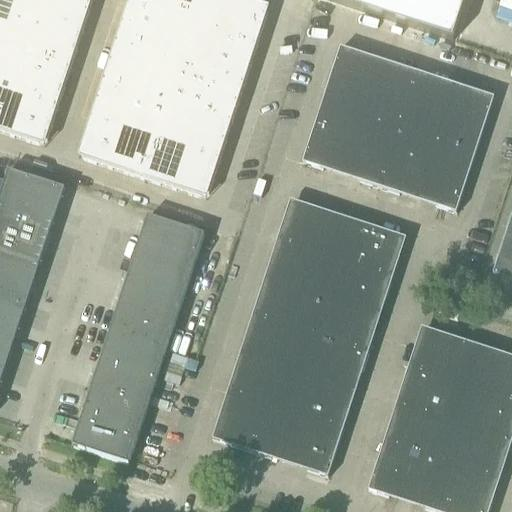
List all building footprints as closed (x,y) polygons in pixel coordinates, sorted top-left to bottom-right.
[(0,0),(0,6),(18,13),(22,0),(0,0)] [(22,0),(18,13),(83,34),(84,32),(88,17),(89,17),(90,13),(94,0),(22,0)] [(128,4),(127,6),(160,17),(166,0),(129,0),(128,4)] [(166,0),(160,17),(192,28),(201,0),(166,0)] [(201,0),(192,28),(224,38),(236,0),(201,0)] [(236,0),(224,38),(258,49),(258,47),(258,46),(263,32),(265,28),(264,28),(268,16),(264,8),(255,5),(251,3),(251,4),(239,0),(236,0)] [(320,0),(455,44),(469,0),(320,0)] [(0,48),(6,51),(18,13),(0,6),(0,48)] [(116,42),(115,44),(180,66),(192,28),(160,17),(127,6),(127,9),(122,23),(120,28),(121,28),(116,42)] [(18,13),(6,51),(71,72),(72,70),(71,70),(76,55),(78,51),(77,51),(82,36),(83,36),(83,34),(18,13)] [(192,28),(180,66),(245,87),(246,85),(250,70),(251,70),(252,66),(256,51),(257,51),(258,49),(224,38),(192,28)] [(103,80),(103,83),(168,104),(180,66),(115,44),(114,47),(115,47),(110,61),(109,61),(108,66),(104,80),(103,80)] [(341,50),(322,108),(361,120),(379,66),(361,60),(362,57),(341,50)] [(6,51),(0,68),(0,90),(25,99),(59,110),(59,108),(64,93),(65,89),(70,74),(71,72),(6,51)] [(180,66),(168,104),(233,125),(234,123),(233,123),(238,108),(240,104),(239,104),(244,89),(245,89),(245,87),(180,66)] [(379,66),(361,120),(399,133),(418,75),(398,68),(397,72),(379,66)] [(418,75),(399,133),(437,145),(455,91),(437,85),(438,81),(418,75)] [(91,118),(90,121),(123,131),(155,142),(168,104),(103,83),(102,85),(98,99),(97,99),(96,104),(91,118)] [(0,90),(0,133),(10,137),(10,138),(13,139),(25,99),(0,90)] [(455,91),(437,145),(476,158),(495,100),(474,93),(473,97),(455,91)] [(25,99),(13,139),(15,139),(26,143),(31,145),(31,144),(39,147),(47,143),(48,140),(51,131),(52,131),(53,127),(57,112),(58,112),(59,110),(25,99)] [(168,104),(155,142),(187,152),(221,163),(221,161),(226,146),(227,142),(232,127),(233,125),(168,104)] [(322,108),(303,166),(324,173),(325,169),(343,175),(361,120),(322,108)] [(361,120),(343,175),(361,181),(360,184),(380,191),(399,133),(361,120)] [(84,142),(80,153),(84,162),(93,164),(92,165),(97,166),(108,169),(108,170),(111,171),(123,131),(90,121),(89,123),(90,123),(85,137),(83,142),(84,142)] [(123,131),(111,171),(113,171),(124,175),(129,177),(129,176),(140,180),(143,181),(155,142),(123,131)] [(399,133),(380,191),(400,197),(401,194),(419,200),(437,145),(399,133)] [(155,142),(143,181),(145,182),(145,181),(156,185),(156,186),(161,187),(172,190),(172,191),(174,192),(187,152),(155,142)] [(437,145),(419,200),(437,206),(436,209),(457,216),(476,158),(437,145)] [(187,152),(174,192),(177,192),(188,196),(193,197),(201,200),(209,196),(213,184),(214,184),(215,180),(219,165),(220,165),(221,163),(187,152)] [(0,390),(65,191),(9,173),(0,198),(0,390)] [(285,222),(278,242),(336,261),(349,222),(294,204),(288,223),(285,222)] [(129,467),(205,237),(148,218),(72,448),(129,467)] [(511,282),(511,219),(493,276),(511,282)] [(349,222),(336,261),(394,280),(401,260),(398,259),(404,240),(349,222)] [(275,263),(269,281),(324,299),(336,261),(278,242),(272,262),(275,263)] [(336,261),(324,299),(378,317),(384,299),(388,300),(394,280),(336,261)] [(260,298),(253,318),(311,337),(324,299),(269,281),(263,299),(260,298)] [(324,299),(311,337),(369,356),(376,336),(372,335),(378,317),(324,299)] [(250,339),(244,357),(299,375),(311,337),(253,318),(247,338),(250,339)] [(416,349),(409,369),(467,388),(480,349),(425,331),(419,350),(416,349)] [(311,337),(299,375),(354,393),(359,375),(363,376),(369,356),(311,337)] [(511,359),(480,349),(467,388),(511,402),(511,359)] [(235,374),(228,395),(232,396),(232,395),(267,407),(286,414),(299,375),(244,357),(238,375),(235,374)] [(406,390),(400,408),(455,426),(467,388),(409,369),(403,389),(406,390)] [(299,375),(286,414),(305,420),(344,433),(351,412),(348,411),(354,393),(299,375)] [(455,426),(442,464),(462,470),(497,482),(497,483),(500,484),(507,463),(504,462),(511,437),(511,402),(467,388),(455,426)] [(223,412),(213,442),(251,455),(267,407),(232,395),(232,396),(226,413),(223,412)] [(267,407),(251,455),(272,462),(273,458),(290,464),(305,420),(286,414),(267,407)] [(391,425),(384,445),(423,458),(442,464),(455,426),(400,408),(394,426),(391,425)] [(305,420),(290,464),(309,470),(308,474),(329,480),(344,433),(305,420)] [(384,445),(369,493),(390,500),(391,497),(409,503),(423,458),(384,445)] [(423,458),(409,503),(427,509),(425,511),(447,511),(462,470),(442,464),(423,458)] [(462,470),(447,511),(490,511),(495,501),(491,500),(497,483),(497,482),(462,470)]
